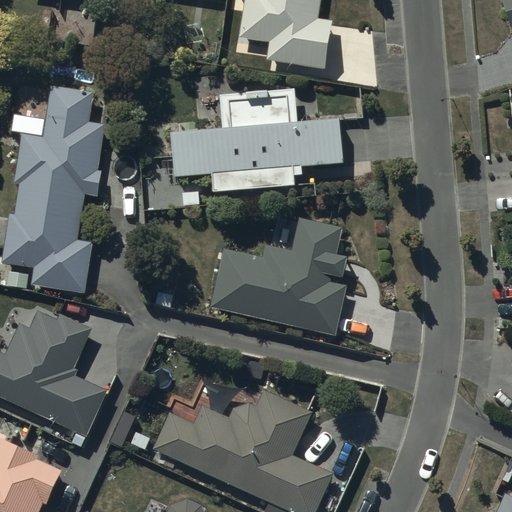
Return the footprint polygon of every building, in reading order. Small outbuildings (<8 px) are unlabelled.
[(244,0),(238,44),(267,49),(264,67),(327,77),(335,25),(320,23),(323,0),(244,0)] [(511,0),(502,0),(511,29),(511,0)] [(9,216),(1,269),(32,274),(29,292),(84,300),(92,248),(78,246),(85,197),(93,198),(103,132),(85,129),(90,100),(54,94),(47,140),(22,136),(14,189),(19,189),(15,217),(9,216)] [(212,181),(213,199),(296,192),(296,183),(303,182),(302,173),(343,169),(339,127),(297,131),(294,96),(221,102),(224,139),(172,143),(176,184),(212,181)] [(225,255),(212,312),(335,340),(346,291),(331,288),(332,283),(343,286),(348,264),(336,261),(343,234),(300,224),(292,257),(267,251),(264,264),(225,255)] [(0,355),(0,402),(87,443),(109,396),(75,380),(77,376),(73,374),(91,335),(60,321),(59,325),(39,316),(31,332),(20,327),(6,358),(0,355)] [(172,419),(155,454),(278,511),(319,511),(335,479),(295,460),(315,417),(265,394),(257,412),(250,408),(232,414),(229,422),(204,411),(195,430),(172,419)] [(0,511),(40,511),(43,508),(47,509),(62,475),(38,464),(40,461),(1,443),(0,444),(0,511)] [(511,511),(511,502),(503,498),(497,511),(511,511)]
